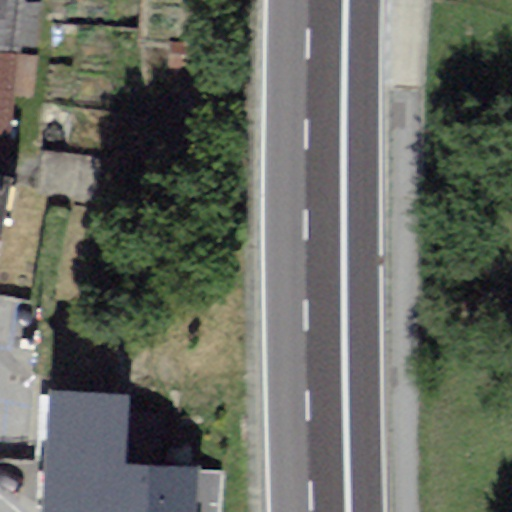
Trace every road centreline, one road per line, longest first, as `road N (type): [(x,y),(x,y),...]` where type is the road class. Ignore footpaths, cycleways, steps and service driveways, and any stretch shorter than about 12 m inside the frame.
road 1 (primary): [(334,511),(337,0)]
road 2 (unclassified): [(410,511),(408,0)]
